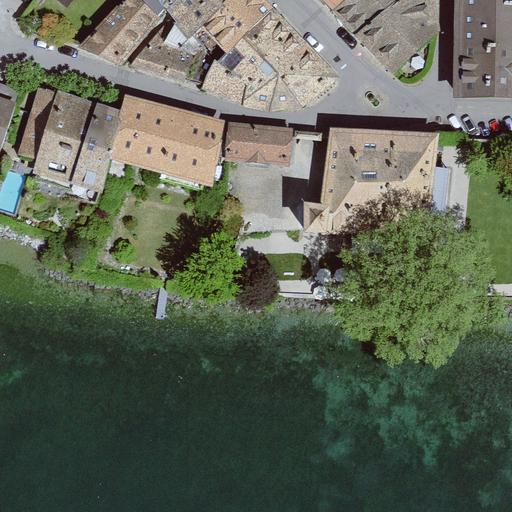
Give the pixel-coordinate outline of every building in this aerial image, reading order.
[(133,0),(82,49),(206,90),(290,110),(313,110),(341,82),(267,0),(133,0)] [(325,0),(402,81),(433,63),(451,39),(443,0),(325,0)] [(511,0),(469,0),(468,96),(511,96),(511,0)] [(0,80),(0,157),(40,166),(40,182),(109,195),(127,166),(217,191),(232,164),(300,171),(299,130),(231,124),(130,97),(125,107),(0,80)] [(446,141),(337,134),(331,213),(312,212),(310,239),(344,242),(346,215),(441,221),(446,141)]
